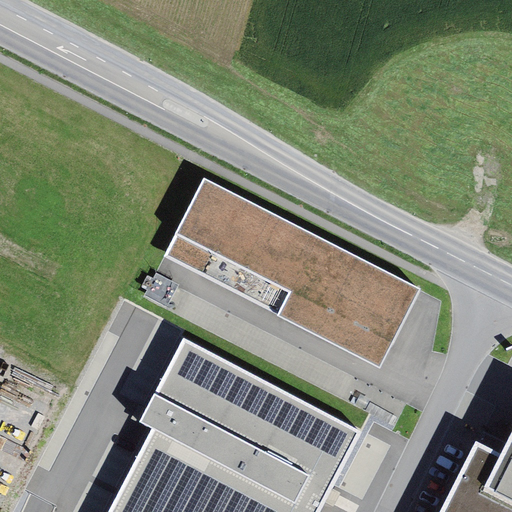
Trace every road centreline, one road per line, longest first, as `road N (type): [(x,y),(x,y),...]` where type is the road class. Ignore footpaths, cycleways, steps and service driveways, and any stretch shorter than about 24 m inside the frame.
road 1 (secondary): [(501,281),(0,19)]
road 2 (residential): [(391,511),(501,281)]
